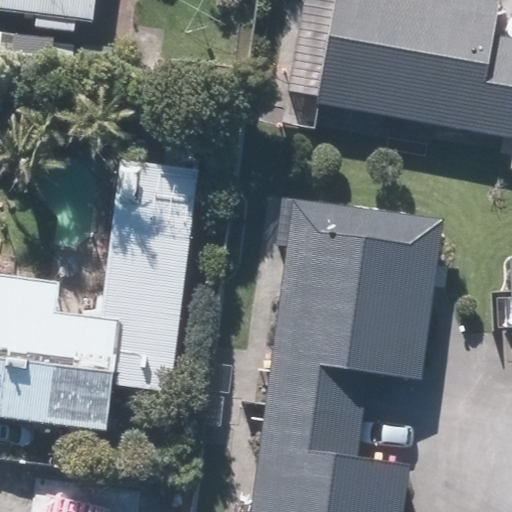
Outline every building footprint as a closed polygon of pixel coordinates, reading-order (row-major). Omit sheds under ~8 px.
[(0,0),(0,6),(39,10),(37,34),(78,38),(79,20),(102,22),(104,0),(0,0)] [(499,0),(340,0),(322,100),(511,134),(511,36),(500,34),(506,1),(499,0)] [(180,392),(205,171),(128,162),(110,314),(62,308),(66,273),(0,265),(0,418),(109,431),(115,384),(180,392)] [(442,216),(297,196),(253,511),(401,511),(409,459),(359,453),(371,369),(420,376),(442,216)] [(102,511),(96,499),(68,511),(102,511)]
